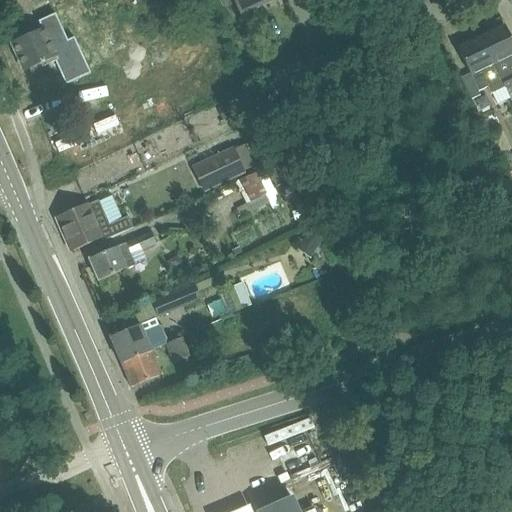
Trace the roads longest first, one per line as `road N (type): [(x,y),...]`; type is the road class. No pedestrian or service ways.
road 1 (unclassified): [(124,450),(511,330)]
road 2 (primary): [(124,450),(11,186)]
road 3 (unclassified): [(261,96),(466,0)]
